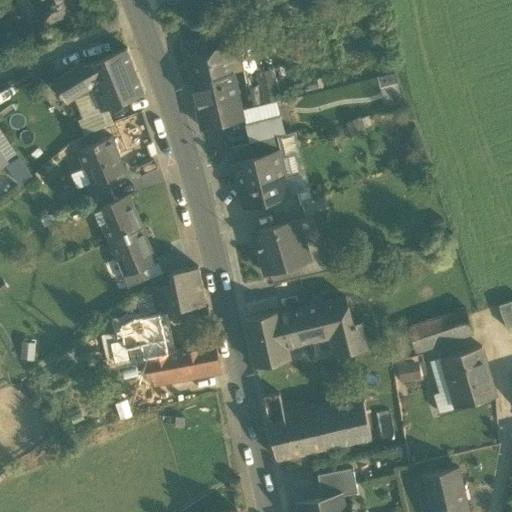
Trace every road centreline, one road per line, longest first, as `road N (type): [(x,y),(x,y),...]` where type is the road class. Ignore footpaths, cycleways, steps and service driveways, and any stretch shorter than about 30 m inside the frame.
road 1 (tertiary): [(135,0),(210,238),(269,511)]
road 2 (track): [(0,74),(139,13)]
